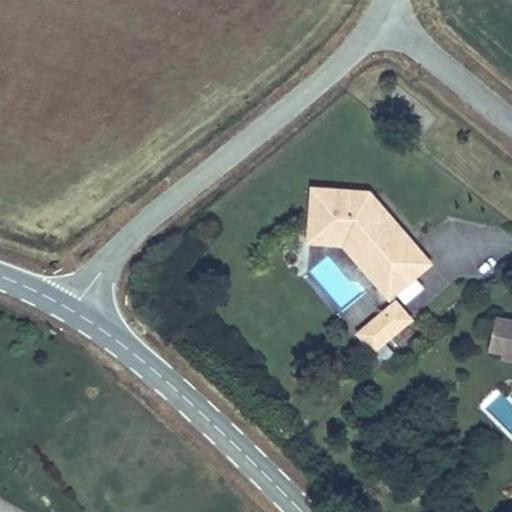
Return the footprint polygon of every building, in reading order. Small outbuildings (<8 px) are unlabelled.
[(389,299),(434,262),(371,187),(311,183),(307,229),(356,233),(384,266),(370,277),(389,299)] [(342,245),(370,277),(384,266),(356,233),(307,229),(305,242),(342,245)] [(355,331),(358,336),(401,303),(396,298),(355,331)] [(358,336),(373,354),(415,318),(401,303),(358,336)] [(511,315),(496,312),(489,350),(502,352),(511,353),(511,315)]
